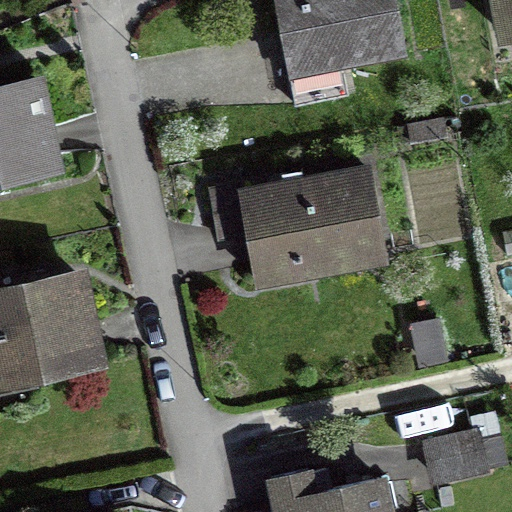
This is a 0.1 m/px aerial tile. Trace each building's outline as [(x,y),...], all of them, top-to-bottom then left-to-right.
[(393,0),(271,0),(292,107),(345,97),(339,65),(403,53),(393,0)] [(511,0),(495,0),(503,40),(511,37),(511,0)] [(0,174),(52,164),(35,83),(0,90),(0,174)] [(215,235),(246,230),(254,282),(300,273),(298,260),(379,245),(365,170),(241,194),(239,184),(207,190),(215,235)] [(0,377),(94,358),(76,277),(0,293),(0,377)] [(481,468),(473,435),(425,446),(432,479),(481,468)] [(304,472),(269,480),(276,511),(384,511),(377,479),(327,490),(322,470),(304,474),(304,472)]
